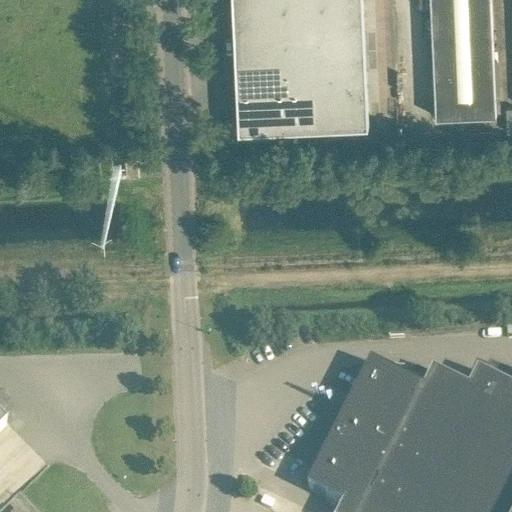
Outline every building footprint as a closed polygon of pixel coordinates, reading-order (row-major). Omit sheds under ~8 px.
[(317,18),(316,0),(234,0),(236,21),(317,18)] [(363,0),(316,0),(317,18),(364,16),(363,0)] [(431,0),(437,117),(496,114),(491,0),(431,0)] [(317,18),(319,53),(365,51),(364,16),(317,18)] [(319,53),(317,18),(236,21),(238,56),(319,53)] [(319,53),(321,88),(367,86),(365,51),(319,53)] [(321,88),(319,53),(238,56),(239,92),(321,88)] [(367,86),(321,88),(322,124),(369,122),(367,86)] [(321,88),(239,92),(241,128),(322,124),(321,88)] [(139,174),(138,154),(126,155),(127,175),(134,175),(139,174)] [(372,363),(309,489),(345,507),(342,511),(511,511),(511,388),(507,386),(484,375),(480,372),(471,390),(435,372),(426,390),(372,363)] [(511,373),(490,363),(484,375),(507,386),(511,375),(511,373)]
